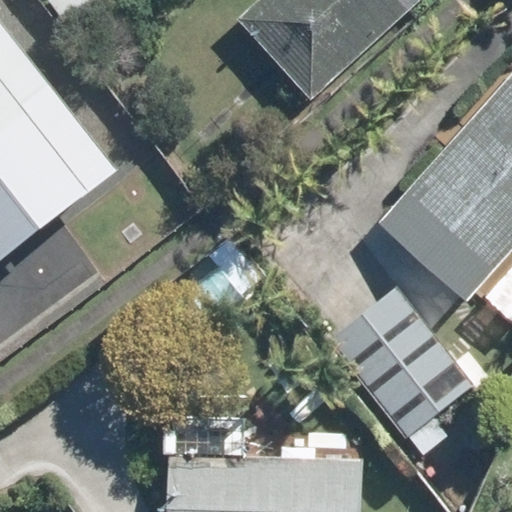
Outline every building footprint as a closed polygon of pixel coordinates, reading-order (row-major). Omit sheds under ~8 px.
[(93,23),(106,12),(96,0),(52,0),(45,5),(87,62),(110,47),(93,23)] [(393,0),(254,0),(233,19),(308,102),(405,13),(393,0)] [(393,0),(405,13),(419,0),(393,0)] [(0,257),(112,167),(0,28),(0,257)] [(511,75),(395,207),(479,284),(511,247),(511,75)] [(393,290),(327,342),(420,460),(446,440),(432,422),(473,389),(393,290)] [(164,511),(358,511),(360,464),(167,456),(164,511)]
